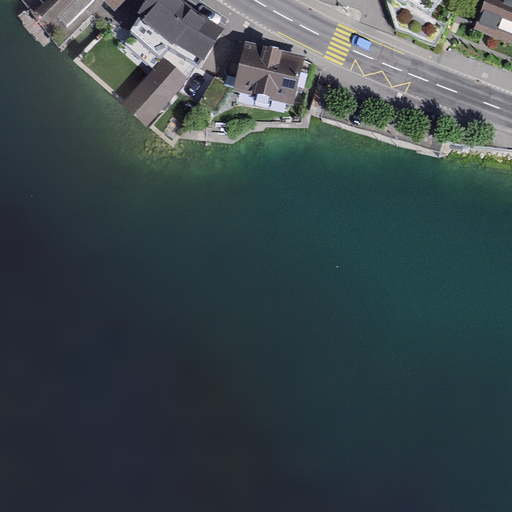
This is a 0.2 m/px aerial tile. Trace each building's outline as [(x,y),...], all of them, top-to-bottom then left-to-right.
[(51,0),(42,9),(61,30),(92,0),(51,0)] [(103,0),(115,12),(127,0),(103,0)] [(237,30),(184,0),(152,0),(133,34),(210,78),(237,30)] [(398,0),(428,18),(438,0),(398,0)] [(511,0),(494,0),(483,28),(511,39),(511,0)] [(316,64),(252,48),(243,87),(306,103),(316,64)] [(192,81),(165,58),(134,97),(161,119),(192,81)]
